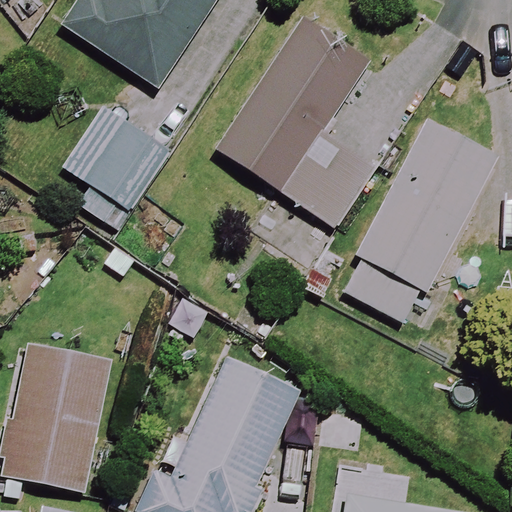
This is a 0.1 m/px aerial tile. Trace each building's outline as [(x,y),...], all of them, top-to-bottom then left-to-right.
[(215,0),(78,0),(59,30),(155,93),(215,0)] [(365,64),(300,22),(214,156),(335,233),(373,173),(318,138),(365,64)] [(165,155),(97,112),(60,172),(88,189),(75,209),(115,235),(165,155)] [(493,162),(424,126),(336,294),(405,330),(493,162)] [(108,365),(27,350),(2,482),(84,497),(108,365)] [(129,511),(241,511),(296,393),(223,359),(167,481),(147,472),(129,511)] [(357,416),(323,416),(323,448),(357,448),(357,416)] [(422,511),(344,499),(342,511),(422,511)]
